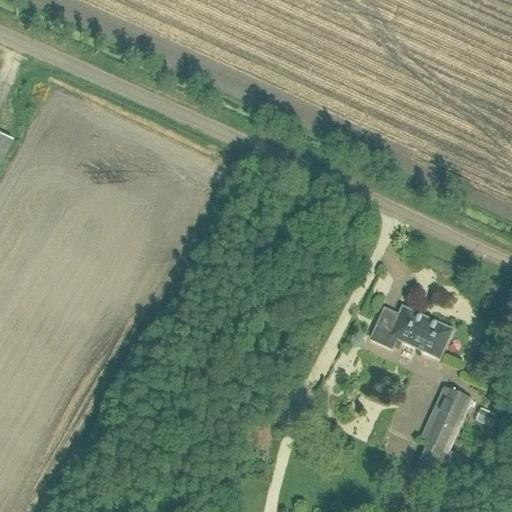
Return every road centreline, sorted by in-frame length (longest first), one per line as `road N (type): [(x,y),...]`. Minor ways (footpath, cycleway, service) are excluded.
road 1 (unclassified): [(511,261),(0,32)]
road 2 (track): [(397,210),(308,386),(269,511)]
